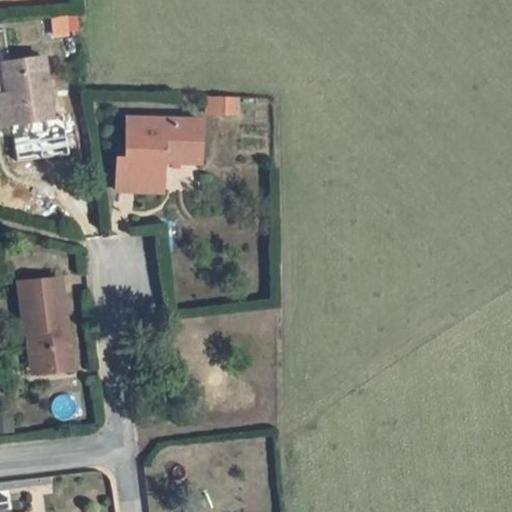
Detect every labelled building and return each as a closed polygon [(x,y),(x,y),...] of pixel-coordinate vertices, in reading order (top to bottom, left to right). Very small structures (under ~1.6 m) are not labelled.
[(0,143),(47,137),(40,75),(0,80),(0,93),(2,111),(0,111),(0,143)] [(218,119),(244,119),(244,102),(218,103),(218,119)] [(184,170),(210,169),(210,126),(134,129),(135,168),(127,168),(128,202),(172,201),(171,170),(171,164),(184,164),(184,170)] [(83,299),(74,300),(78,334),(75,334),(77,343),(88,341),(83,299)] [(75,334),(78,334),(74,300),(41,304),(53,396),(94,391),(88,341),(77,343),(75,334)]
